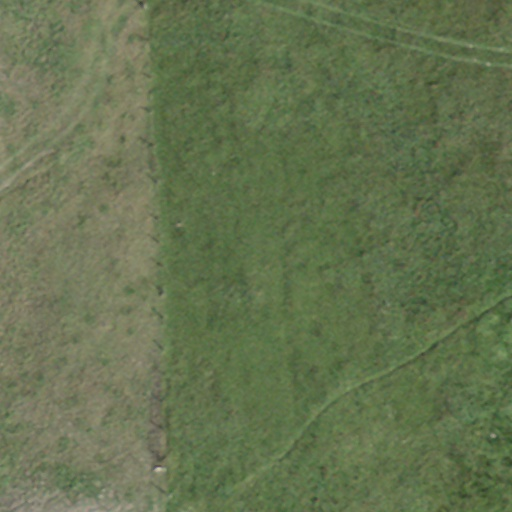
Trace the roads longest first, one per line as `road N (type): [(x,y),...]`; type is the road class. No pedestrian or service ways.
road 1 (track): [(162,0),(131,16),(81,145),(0,175)]
road 2 (track): [(332,0),(511,50)]
